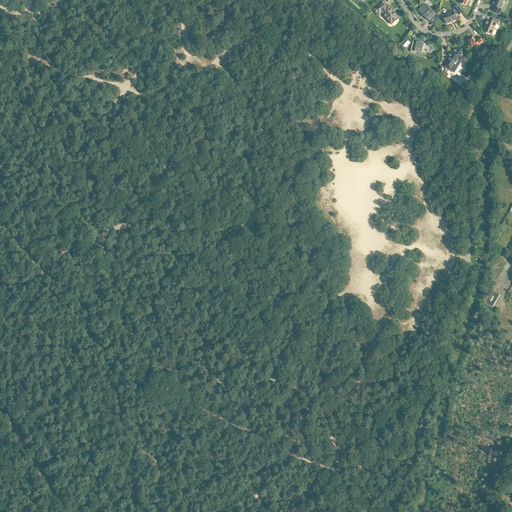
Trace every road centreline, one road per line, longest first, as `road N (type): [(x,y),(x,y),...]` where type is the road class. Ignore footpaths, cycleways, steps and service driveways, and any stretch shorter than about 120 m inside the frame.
road 1 (track): [(39,58),(62,74),(139,83),(254,145),(341,155),(346,101),(339,81),(281,25)]
road 2 (track): [(400,496),(466,269),(467,125),(511,42)]
road 3 (track): [(207,63),(195,111),(205,125),(159,200),(67,254),(52,273)]
road 4 (unknown): [(123,511),(124,481),(110,475),(84,430),(53,448)]
road 5 (track): [(68,511),(0,404)]
